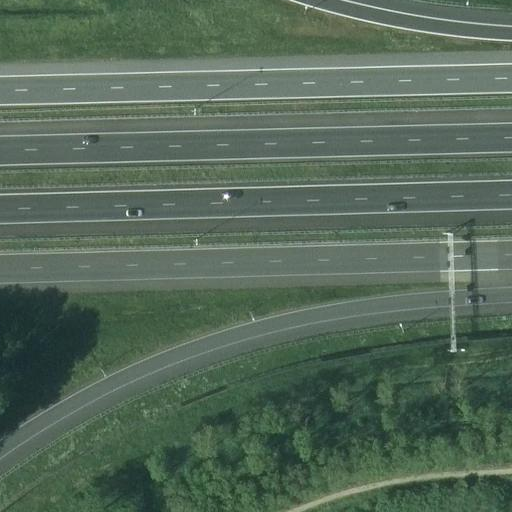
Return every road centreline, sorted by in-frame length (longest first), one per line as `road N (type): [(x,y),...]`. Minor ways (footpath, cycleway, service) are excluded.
road 1 (motorway): [(0,462),(173,363),(280,329),(511,299)]
road 2 (motorway): [(0,210),(511,196)]
road 3 (motorway): [(511,137),(0,151)]
road 4 (motorway): [(0,269),(511,255)]
road 5 (motorway): [(511,79),(0,92)]
road 6 (motorway): [(511,33),(409,24),(314,0)]
